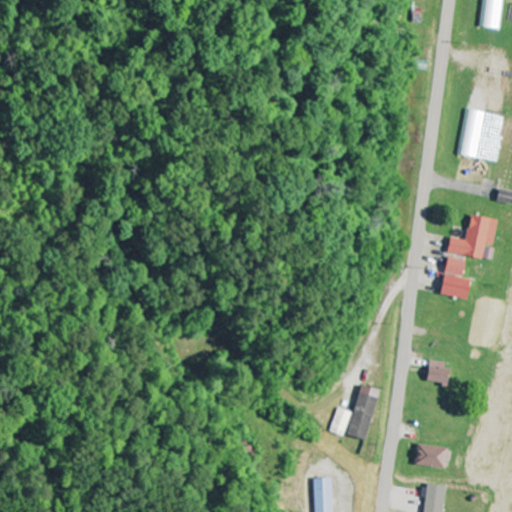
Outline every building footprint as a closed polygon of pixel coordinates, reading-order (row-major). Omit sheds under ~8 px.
[(499,31),(502,0),(482,0),(479,29),(499,31)] [(484,113),(465,111),(459,158),(479,160),(484,113)] [(479,260),(481,245),(492,247),(496,221),(468,217),(464,241),(448,239),(445,254),(479,260)] [(463,301),(468,281),(458,278),(462,262),(446,258),(437,295),(463,301)] [(443,364),(427,361),(423,383),(447,387),(450,371),(442,370),(443,364)] [(353,413),(336,409),(331,434),(365,441),(376,391),(359,387),(353,413)] [(413,466),(444,470),(446,449),(415,446),(413,466)] [(331,511),(330,479),(313,480),(313,511),(331,511)] [(440,511),(444,488),(425,485),(420,511),(440,511)]
